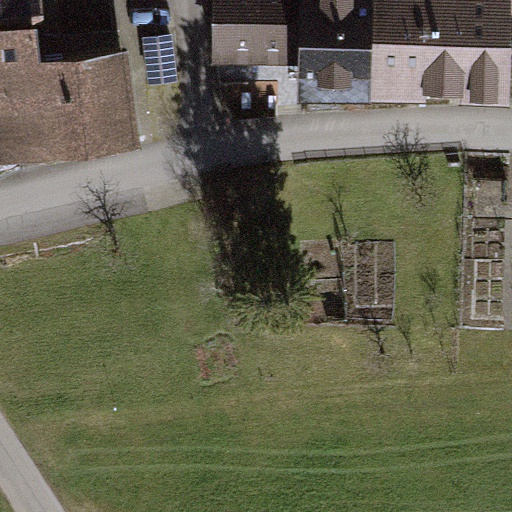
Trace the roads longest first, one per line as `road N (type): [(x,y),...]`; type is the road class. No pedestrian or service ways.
road 1 (residential): [(0,205),(295,138),(511,129)]
road 2 (track): [(203,155),(192,0)]
